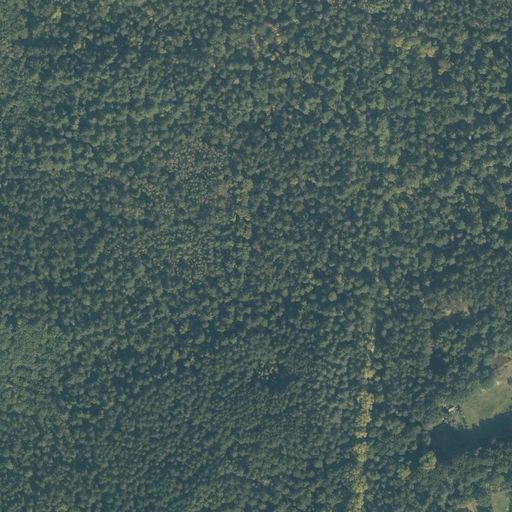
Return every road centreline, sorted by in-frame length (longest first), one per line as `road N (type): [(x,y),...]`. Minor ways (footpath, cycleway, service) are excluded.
road 1 (track): [(84,416),(240,336)]
road 2 (track): [(511,435),(362,488)]
road 3 (track): [(240,336),(324,299),(376,299)]
